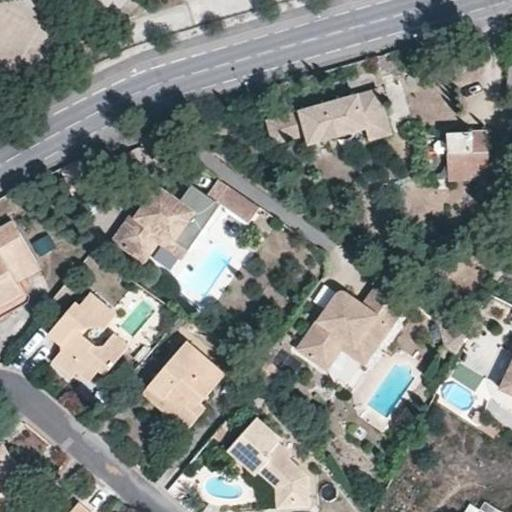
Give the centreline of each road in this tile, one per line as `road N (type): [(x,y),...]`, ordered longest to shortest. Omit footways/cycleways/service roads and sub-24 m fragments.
road 1 (tertiary): [(447,0),(142,87),(0,164)]
road 2 (residential): [(168,511),(0,385)]
